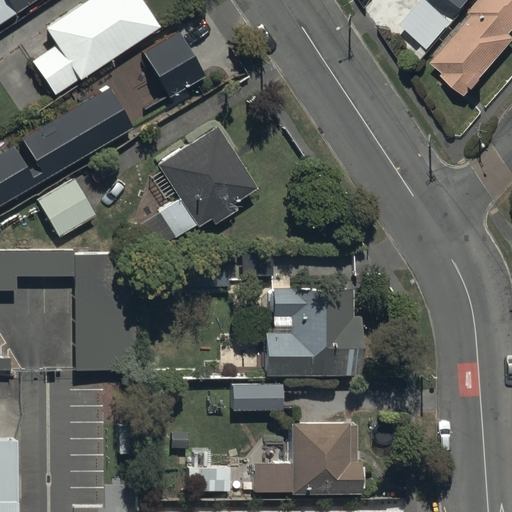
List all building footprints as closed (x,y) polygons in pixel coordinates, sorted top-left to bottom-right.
[(0,0),(0,25),(35,0),(0,0)] [(24,51),(24,52),(54,95),(76,80),(77,82),(157,29),(137,0),(86,0),(31,37),(31,38),(30,38),(30,39),(29,39),(28,40),(28,41),(27,41),(27,42),(26,42),(26,43),(26,44),(25,45),(25,46),(25,47),(24,48),(24,49),(24,50),(24,51)] [(422,0),(399,27),(425,50),(449,23),(422,0)] [(511,0),(479,0),(425,60),(464,95),(511,42),(511,37),(509,35),(511,31),(511,0)] [(448,0),(459,9),(466,0),(448,0)] [(179,32),(142,53),(169,98),(206,77),(179,32)] [(0,154),(0,206),(135,127),(111,87),(22,138),(32,155),(23,160),(14,146),(0,154)] [(216,127),(156,166),(179,201),(161,213),(177,238),(195,226),(197,229),(209,221),(212,226),(234,211),(231,206),(256,190),(216,127)] [(70,178),(35,199),(58,238),(93,217),(70,178)] [(138,246),(0,247),(0,286),(14,286),(14,271),(72,272),(72,366),(138,366),(138,246)] [(176,254),(177,288),(227,288),(227,254),(176,254)] [(349,290),(269,289),(269,317),(288,317),(288,335),(263,335),(263,378),(357,379),(357,319),(349,319),(349,290)] [(0,366),(9,367),(9,355),(0,354),(0,366)] [(281,386),(230,386),(230,412),(281,412),(281,386)] [(353,426),(287,425),(286,466),(251,466),(250,495),(286,495),(286,497),(356,497),(356,490),(360,490),(360,469),(357,469),(357,464),(353,464),(353,426)] [(14,511),(14,435),(0,435),(0,511),(14,511)] [(228,467),(185,467),(185,493),(228,493),(228,467)]
